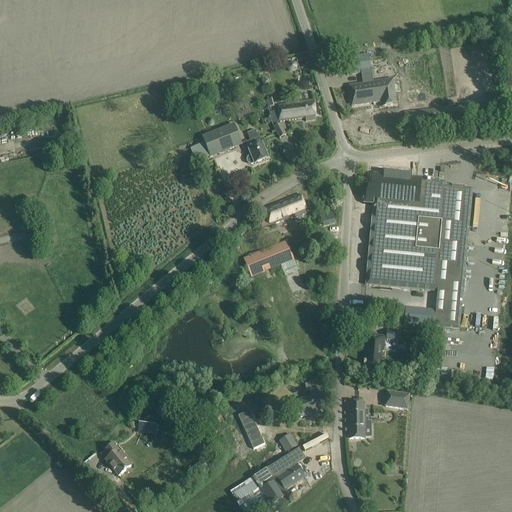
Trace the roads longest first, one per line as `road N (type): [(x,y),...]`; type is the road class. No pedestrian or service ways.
road 1 (unclassified): [(0,400),(22,397),(284,186),(346,160)]
road 2 (unclassified): [(355,511),(338,442),(346,160)]
road 3 (unclassified): [(346,160),(295,0)]
road 4 (unclassified): [(346,160),(511,138)]
